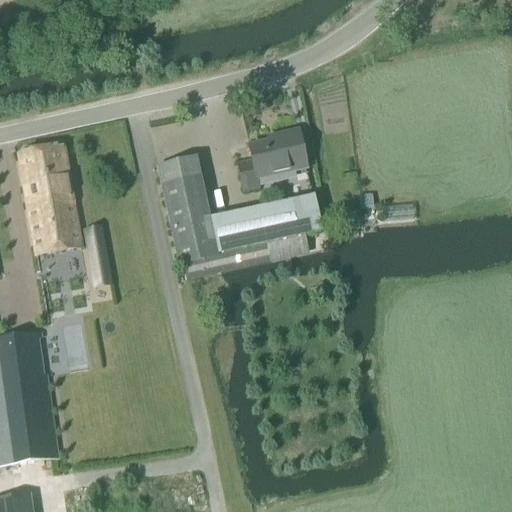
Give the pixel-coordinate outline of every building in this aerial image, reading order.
[(257,185),(307,173),(298,135),(279,139),(280,144),(249,151),(252,167),(238,170),(243,196),(258,192),(257,185)] [(37,261),(81,252),(64,150),(19,158),(37,261)] [(159,171),(180,269),(183,268),(186,284),(193,283),(269,266),(269,261),(305,252),(303,240),(316,237),(308,202),(209,224),(196,163),(159,171)] [(386,208),(386,222),(416,222),(416,207),(386,208)] [(111,278),(102,230),(82,234),(91,282),(111,278)] [(0,471),(57,463),(39,339),(0,344),(0,471)] [(0,511),(25,511),(24,501),(0,503),(0,511)]
